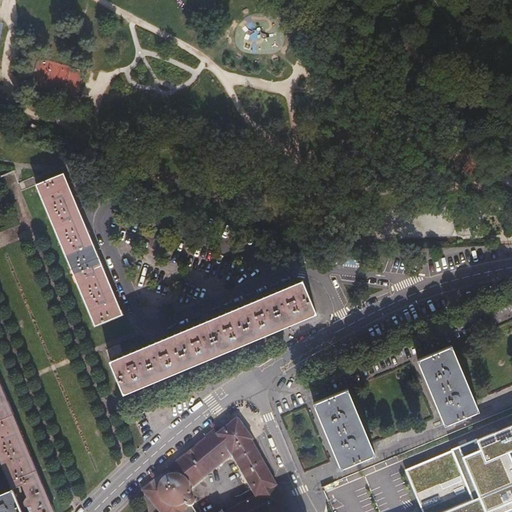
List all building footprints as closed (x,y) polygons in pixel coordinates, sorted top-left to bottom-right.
[(65,173),(38,184),(97,327),(124,316),(121,308),(107,275),(95,245),(82,213),(68,179),(65,173)] [(113,359),(111,359),(124,391),(126,390),(147,381),(159,376),(194,361),(196,361),(200,359),(202,358),(206,356),(208,355),(213,353),(214,353),(216,352),(219,351),(221,350),(225,349),(225,348),(227,347),(232,345),(233,345),(238,343),(240,342),(244,340),(246,339),(251,337),(253,337),(257,335),(259,334),(264,332),(265,332),(270,330),(271,329),(276,327),(278,326),(280,325),(282,324),(284,324),(287,322),(289,322),(290,321),(295,319),(296,318),(301,316),(303,316),(307,314),(309,313),(314,311),(316,310),(303,279),(301,279),(295,282),(294,283),(289,284),(288,285),(283,287),(281,288),(277,289),(276,290),(270,292),(269,293),(264,295),(263,296),(258,298),(256,298),(252,300),(250,301),(246,303),(244,303),(240,305),(238,306),(233,308),(231,309),(227,311),(225,311),(220,313),(219,314),(214,316),(212,317),(208,319),(206,319),(201,321),(200,322),(195,324),(193,325),(189,327),(187,327),(183,329),(181,330),(176,332),(174,333),(170,335),(168,335),(164,337),(162,338),(157,340),(155,341),(151,343),(149,343),(145,345),(143,346),(138,348),(136,349),(132,351),(130,351),(125,353),(124,354),(119,356),(118,357),(113,359)] [(443,422),(443,424),(477,410),(476,408),(474,403),(473,401),(471,397),(471,395),(469,391),(468,389),(466,385),(466,383),(464,378),(463,376),(461,372),(460,370),(458,365),(458,364),(456,359),(455,357),(453,352),(452,351),(450,346),(449,344),(416,358),(419,365),(420,366),(422,371),(422,373),(424,377),(425,379),(426,382),(427,384),(427,385),(429,390),(430,392),(431,394),(432,397),(433,398),(435,403),(435,404),(437,409),(438,411),(440,415),(440,417),(443,422)] [(0,459),(3,466),(11,486),(13,490),(21,511),(53,511),(0,382),(0,459)] [(339,465),(340,467),(374,453),(373,451),(371,447),(370,445),(369,441),(368,439),(366,434),(365,433),(363,428),(363,426),(361,421),(360,420),(358,415),(357,414),(356,409),(355,407),(353,402),(352,401),(350,396),(350,394),(348,390),(347,388),(313,402),(314,404),(316,408),(316,410),(318,415),(319,416),(321,421),(322,423),(323,426),(324,427),(324,429),(326,434),(327,435),(327,437),(329,440),(330,442),(331,446),(332,448),(334,453),(335,455),(337,459),(337,461),(339,465)] [(141,492),(142,494),(143,495),(156,511),(181,511),(184,505),(185,506),(186,507),(188,507),(189,507),(191,506),(192,506),(193,504),(193,503),(193,501),(192,499),(190,497),(191,495),(193,490),(193,487),(231,456),(255,496),(226,511),(223,511),(221,511),(281,511),(280,510),(287,505),(275,485),(249,442),(252,440),(235,420),(217,434),(214,430),(201,440),(141,492)] [(511,511),(511,425),(478,440),(451,451),(405,470),(422,511),(511,511)] [(0,511),(21,511),(13,490),(11,491),(7,493),(5,494),(1,495),(0,495),(0,511)]
